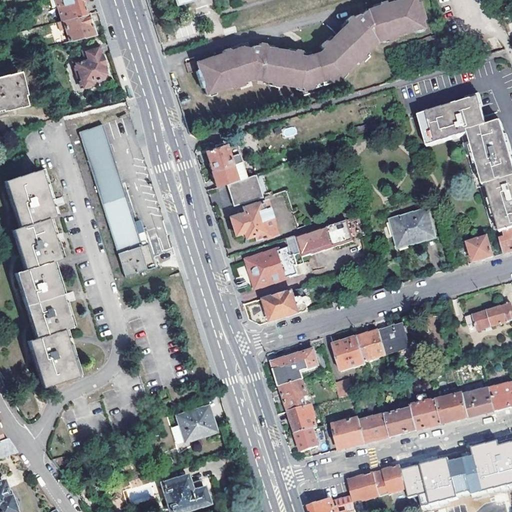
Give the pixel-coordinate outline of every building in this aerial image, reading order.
[(85,3),(83,0),(54,0),(61,21),(63,20),(86,14),(83,3),(85,3)] [(200,71),(197,72),(202,88),(205,87),(207,94),(215,92),(233,86),(234,89),(243,86),(242,83),(248,81),(254,79),(266,81),(271,82),(270,87),(280,89),(281,84),(294,87),(302,88),(301,92),(342,80),(341,77),(346,72),(356,62),(359,64),(369,55),(367,52),(378,42),(383,41),(388,39),(389,42),(398,40),(397,36),(424,29),(422,22),(425,22),(420,5),(419,5),(417,0),(407,0),(388,6),(387,2),(382,4),(379,9),(368,12),(357,22),(353,18),(348,22),(348,27),(344,31),(334,40),(331,43),(326,43),(321,47),(325,51),(321,55),(308,58),(303,58),(302,52),(296,51),(294,53),(288,52),(275,50),(269,49),(267,46),(261,45),(251,48),(247,48),(239,50),(234,52),(231,50),(231,49),(223,52),(223,55),(197,63),(200,71)] [(88,14),(86,14),(63,20),(69,41),(95,35),(88,14)] [(104,68),(98,46),(81,51),(83,59),(72,63),(79,87),(81,87),(83,89),(89,87),(90,84),(92,83),(92,82),(102,79),(104,75),(102,69),(104,68)] [(200,71),(197,63),(197,60),(187,63),(190,74),(197,72),(200,71)] [(0,110),(23,105),(16,73),(0,76),(0,110)] [(504,231),(511,228),(511,162),(506,141),(501,122),(486,127),(479,99),(449,108),(419,117),(427,146),(462,136),(476,187),(480,186),(493,233),(498,232),(504,231)] [(102,126),(78,133),(124,277),(155,267),(144,233),(138,235),(134,224),(102,126)] [(206,152),(212,171),(232,165),(237,163),(234,155),(229,156),(226,145),(206,152)] [(237,163),(232,165),(237,181),(245,178),(240,162),(237,163)] [(237,181),(232,165),(212,171),(217,187),(227,184),(237,181)] [(56,202),(45,167),(39,169),(3,182),(17,228),(10,231),(23,270),(14,274),(35,339),(28,341),(43,387),(84,374),(77,351),(75,344),(70,328),(77,325),(74,314),(70,302),(68,298),(65,287),(60,269),(57,260),(66,256),(61,241),(60,237),(53,217),(60,214),(56,202)] [(245,178),(237,181),(227,184),(233,206),(262,198),(255,175),(245,178)] [(230,217),(235,234),(244,232),(246,237),(254,235),(256,240),(276,234),(265,200),(239,209),(240,214),(230,217)] [(391,220),(398,246),(434,238),(427,211),(391,220)] [(357,243),(350,219),(287,238),(289,246),(248,259),(248,261),(248,265),(249,270),(252,271),(254,278),(253,282),(254,288),(257,289),(258,291),(300,278),(297,268),(306,265),(304,260),(357,243)] [(511,228),(504,231),(505,238),(500,239),(505,253),(511,250),(511,228)] [(467,242),(473,262),(483,259),(493,256),(487,236),(467,242)] [(263,299),(270,321),(308,310),(307,306),(308,305),(310,303),(309,298),(307,297),(303,298),(301,296),(294,298),(292,291),(263,299)] [(511,320),(511,307),(511,304),(466,317),(468,324),(475,322),(478,330),(511,320)] [(386,355),(410,348),(403,324),(389,328),(379,331),(386,355)] [(357,337),(364,362),(386,355),(379,331),(357,337)] [(364,362),(357,337),(333,344),(341,371),(365,364),(364,362)] [(273,362),(280,387),(304,380),(301,371),(319,365),(314,349),(273,362)] [(280,387),(288,412),(307,407),(305,399),(309,397),(304,380),(280,387)] [(335,385),(339,398),(352,395),(349,381),(335,385)] [(511,383),(489,389),(495,411),(509,408),(511,407),(511,383)] [(489,389),(463,396),(468,418),(482,415),(495,411),(489,389)] [(437,400),(442,424),(457,421),(468,418),(463,396),(462,394),(437,400)] [(411,409),(417,431),(430,427),(442,424),(437,400),(436,399),(410,405),(411,409)] [(288,412),(295,433),(313,428),(317,427),(314,417),(316,416),(312,405),(307,407),(288,412)] [(216,430),(209,406),(178,415),(186,441),(216,430)] [(385,415),(390,437),(405,433),(417,431),(411,409),(385,415)] [(359,421),(364,444),(380,440),(390,437),(385,415),(359,421)] [(333,425),(338,450),(354,446),(364,444),(359,421),(358,419),(333,425)] [(295,433),(301,453),(319,448),(313,428),(295,433)] [(0,458),(17,453),(19,452),(9,438),(7,439),(0,441),(0,458)] [(497,457),(497,459),(500,472),(511,469),(511,457),(511,456),(511,454),(497,457)] [(511,457),(511,469),(500,472),(498,473),(502,490),(504,490),(511,487),(511,456),(511,457)] [(398,469),(372,476),(377,499),(407,492),(402,474),(401,468),(398,469)] [(420,470),(402,474),(407,492),(412,510),(422,508),(416,482),(429,478),(427,468),(420,470)] [(170,511),(182,511),(182,510),(207,502),(203,488),(198,489),(196,482),(189,484),(187,476),(162,483),(170,511)] [(354,480),(348,481),(352,497),(354,505),(377,499),(372,476),(354,480)] [(429,478),(416,482),(422,508),(436,504),(429,478)] [(6,491),(1,481),(0,481),(0,511),(10,511),(13,511),(13,509),(15,508),(17,505),(16,499),(12,496),(8,498),(6,491)] [(355,511),(352,497),(333,501),(332,499),(308,506),(310,511),(355,511)]
